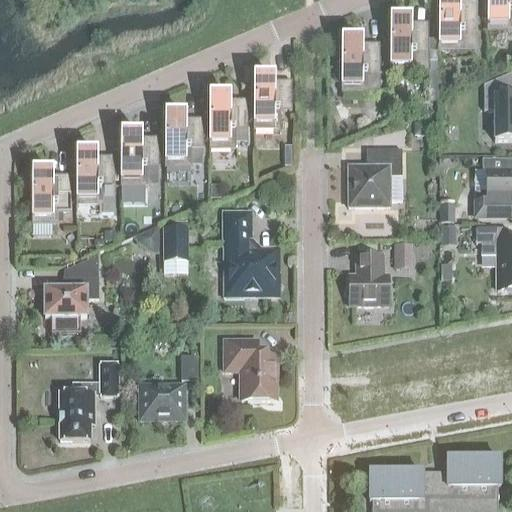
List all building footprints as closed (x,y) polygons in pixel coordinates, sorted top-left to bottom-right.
[(511,33),(511,0),(485,0),(486,34),(511,33)] [(476,54),(476,5),(437,6),(437,54),(476,54)] [(427,75),(427,26),(388,26),(388,75),(427,75)] [(379,95),(378,47),(340,47),(340,96),(379,95)] [(511,100),(510,77),(482,89),(483,114),(493,114),(493,144),(511,144),(511,100)] [(291,114),(291,84),(252,84),(252,133),(279,133),(279,114),(291,114)] [(247,144),(247,132),(246,103),(208,103),(208,152),(235,152),(235,144),(247,144)] [(163,120),(164,171),(190,171),(190,169),(190,152),(201,151),(202,151),(202,122),(189,122),(185,122),(185,120),(163,120)] [(414,138),(427,138),(427,126),(413,126),(414,138)] [(158,170),(158,141),(119,141),(119,190),(146,190),(146,189),(146,170),(157,170),(158,170)] [(190,152),(190,169),(202,169),(201,151),(190,152)] [(401,180),(401,154),(371,154),(371,170),(347,170),(347,212),(389,211),(389,180),(401,180)] [(113,160),(75,160),(75,209),(102,208),(102,216),(114,216),(113,160)] [(511,162),(481,162),(481,172),(486,176),(486,195),(474,195),(474,221),(511,221),(511,162)] [(146,170),(146,189),(157,189),(157,170),(146,170)] [(69,208),(69,179),(30,179),(31,228),(57,227),(57,208),(69,208)] [(440,225),(454,225),(454,204),(440,204),(440,225)] [(248,246),(248,219),(222,219),(222,248),(226,248),(226,281),(223,281),(223,302),(243,302),(243,299),(276,299),(275,292),(279,289),(275,285),(275,255),(256,255),(256,253),(250,246),(248,246)] [(186,226),(171,226),(171,232),(163,232),(162,265),(188,266),(188,232),(186,232),(186,226)] [(153,255),(158,255),(159,230),(136,240),(138,245),(153,255)] [(455,230),(440,230),(440,248),(455,248),(455,230)] [(511,246),(507,246),(507,231),(475,232),(475,247),(480,247),(480,259),(496,259),(496,294),(511,293),(511,246)] [(115,244),(115,235),(104,235),(104,244),(115,244)] [(393,248),(394,273),(412,273),(411,248),(393,248)] [(381,280),(381,259),(355,260),(356,280),(348,280),(348,310),(388,310),(388,280),(381,280)] [(78,268),(78,281),(97,281),(97,268),(78,268)] [(97,303),(97,281),(78,281),(67,281),(67,293),(44,293),(44,321),(50,321),(50,338),(79,338),(79,321),(85,321),(85,304),(97,303)] [(257,360),(257,345),(224,345),(224,376),(240,376),(240,405),(246,405),(274,405),(274,376),(276,374),(276,360),(257,360)] [(197,385),(197,360),(180,360),(180,385),(197,385)] [(118,402),(118,366),(98,366),(98,387),(71,387),(71,398),(58,398),(58,445),(89,444),(89,418),(93,418),(93,402),(118,402)] [(183,424),(183,389),(139,390),(139,424),(183,424)] [(499,491),(499,462),(445,463),(445,479),(422,479),(422,476),(368,477),(368,505),(371,505),(370,511),(496,511),(497,491),(499,491)]
